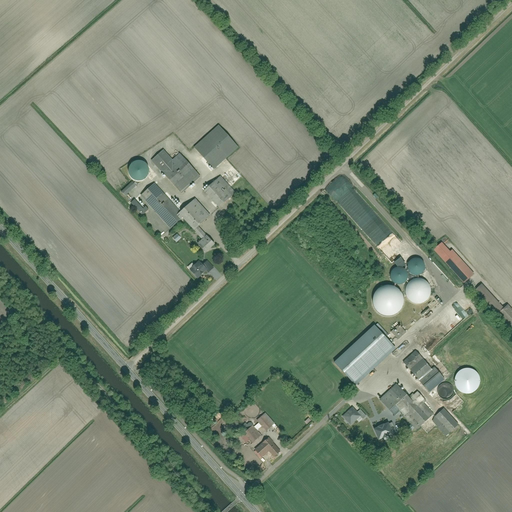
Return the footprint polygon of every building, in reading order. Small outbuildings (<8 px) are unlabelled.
[(219,126),(194,149),(214,170),(239,147),(219,126)] [(161,147),(149,158),(180,195),(201,177),(179,151),(170,158),(161,147)] [(146,166),(144,164),(140,163),(137,163),(133,164),(131,166),(129,169),(128,173),(129,176),(130,179),(133,181),(136,182),(139,183),(142,182),(145,181),(147,179),(148,176),(149,172),(148,169),(146,166)] [(218,173),(201,188),(217,205),(234,190),(218,173)] [(203,250),(212,241),(196,224),(209,213),(192,195),(178,209),(152,180),(137,193),(148,205),(154,200),(170,218),(157,229),(162,235),(176,222),(174,220),(180,215),(200,237),(195,242),(203,250)] [(125,196),(136,186),(132,182),(121,192),(125,196)] [(149,210),(145,206),(143,208),(134,199),(130,203),(142,215),(149,210)] [(177,234),(172,237),(176,242),(181,238),(177,234)] [(441,243),(433,250),(463,284),(474,275),(452,251),(450,253),(441,243)] [(184,265),(196,277),(204,269),(207,272),(214,266),(206,258),(202,262),(197,257),(191,262),(189,260),(184,265)] [(410,275),(412,277),(415,278),(418,277),(421,276),(423,274),(424,272),(425,269),(424,266),(423,263),(421,261),(418,260),(415,260),(412,261),(410,262),(408,264),(407,267),(407,270),(408,273),(410,275)] [(393,284),(395,286),(398,286),(401,286),(404,285),(406,283),(407,280),(408,277),(407,275),(406,272),(404,270),(401,269),(398,269),(395,269),(393,271),(391,273),(390,276),(390,279),(391,282),(393,284)] [(411,304),(415,305),(419,306),(423,305),(427,302),(429,299),(431,295),(431,291),(429,286),(426,283),(422,281),(418,280),(414,281),(410,283),(407,286),(406,290),(405,294),(406,298),(408,301),(411,304)] [(484,284),(477,290),(511,329),(511,307),(509,304),(505,308),(484,284)] [(384,318),(389,319),(395,317),(399,314),(402,310),(403,305),(403,300),(401,295),(398,291),(394,289),(389,287),(384,288),(379,290),(375,293),(373,298),(372,303),(373,308),(375,313),(379,316),(384,318)] [(426,306),(419,313),(422,316),(428,308),(426,306)] [(391,332),(398,340),(406,332),(398,324),(391,332)] [(396,350),(374,327),(334,365),(356,388),(396,350)] [(416,352),(403,364),(418,381),(431,370),(416,352)] [(433,368),(418,381),(429,394),(444,381),(433,368)] [(410,400),(397,385),(380,400),(394,416),(398,412),(416,432),(433,416),(424,406),(426,403),(417,393),(410,400)] [(361,417),(352,408),(342,418),(350,427),(361,417)] [(254,417),(264,428),(272,421),(262,410),(254,417)] [(444,410),(431,421),(446,438),(459,426),(444,410)] [(249,440),(259,432),(250,422),(240,430),(249,440)] [(392,422),(375,430),(379,440),(383,438),(384,440),(389,438),(388,435),(396,432),(392,422)] [(267,434),(251,448),(258,456),(266,449),(271,455),(279,448),(267,434)]
